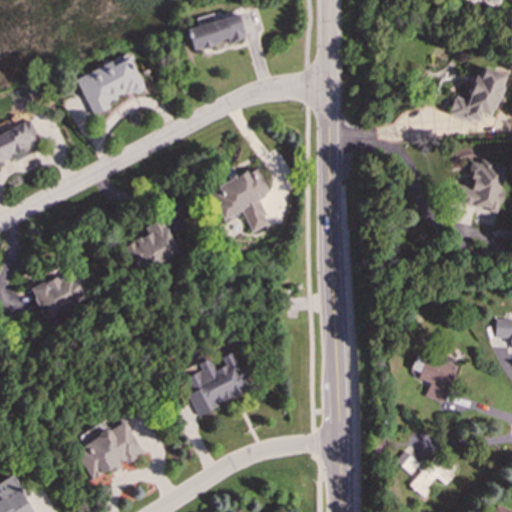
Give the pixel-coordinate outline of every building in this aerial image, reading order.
[(185,28),(191,50),(242,37),(237,14),(185,28)] [(91,115),(109,108),(107,103),(142,88),(128,54),(74,77),(91,115)] [(447,113),(478,123),(481,114),(491,117),(505,75),(483,67),(479,78),(474,76),(466,100),(453,96),(447,113)] [(0,133),(0,160),(20,152),(22,157),(40,149),(28,121),(0,133)] [(504,164),(470,160),(466,185),(454,183),(452,203),(498,210),(501,191),(500,191),(504,164)] [(251,232),(268,224),(257,199),(268,194),(255,167),(206,190),(220,220),(240,210),(251,232)] [(30,289),(42,318),(89,298),(76,268),(30,289)] [(511,326),(511,319),(494,318),(493,337),(511,337),(511,349),(511,326)] [(424,396),(442,403),(456,364),(417,349),(410,368),(418,371),(416,378),(429,382),(424,396)] [(193,413),(249,392),(234,351),(219,357),(223,365),(212,369),(208,359),(177,371),(193,413)] [(90,481),(118,465),(118,466),(141,453),(122,421),(72,449),(90,481)] [(408,474),(418,463),(409,455),(413,451),(407,446),(393,460),(408,474)] [(452,474),(433,456),(407,484),(422,498),(428,491),(424,487),(434,476),(443,485),(452,474)] [(0,511),(30,511),(10,475),(0,480),(0,511)]
